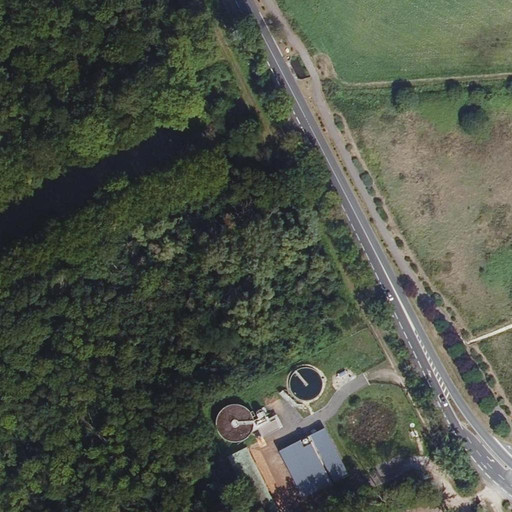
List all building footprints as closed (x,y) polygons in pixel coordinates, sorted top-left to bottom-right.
[(347,288),(342,290),(346,303),(352,301),(347,288)] [(356,306),(342,312),(352,333),(366,327),(356,306)] [(323,380),(315,369),(301,368),(291,376),(290,390),(298,400),(311,401),(322,393),(323,380)] [(347,400),(340,412),(338,426),(343,440),(352,451),(365,457),(379,457),(393,451),(402,441),(407,427),(405,413),(398,400),(387,392),(373,389),(359,392),(347,400)] [(297,405),(283,392),(279,396),(292,409),(297,405)] [(252,420),(244,410),(230,408),(220,417),(219,430),(227,440),(241,442),(251,433),(252,420)] [(326,427),(279,448),(302,498),(349,476),(326,427)] [(261,511),(275,506),(249,446),(232,454),(258,511),(261,511)] [(360,465),(350,467),(354,480),(364,478),(360,465)]
